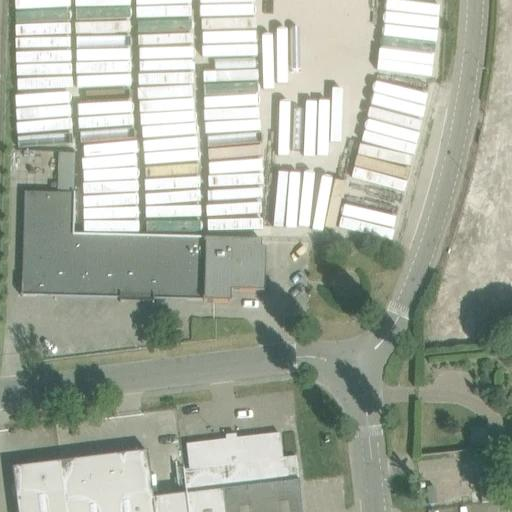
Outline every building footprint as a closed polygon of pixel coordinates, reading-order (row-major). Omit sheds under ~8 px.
[(79,0),(74,195),(73,237),(262,242),(309,243),(313,119),(301,119),(304,0),(79,0)] [(73,237),(74,195),(24,193),(22,281),(21,297),(120,300),(120,303),(121,303),(121,296),(153,297),(152,303),(154,303),(154,300),(203,302),(203,303),(231,303),(231,300),(231,292),(264,293),(265,250),(261,250),(262,242),(73,237)] [(280,434),(193,445),(186,445),(189,470),(184,471),(184,469),(183,469),(187,511),(302,511),(296,458),(283,459),(280,434)] [(147,452),(60,463),(66,511),(187,511),(185,495),(153,499),(147,452)] [(17,511),(66,511),(60,463),(12,469),(17,511)] [(479,479),(482,504),(499,502),(496,478),(479,479)]
